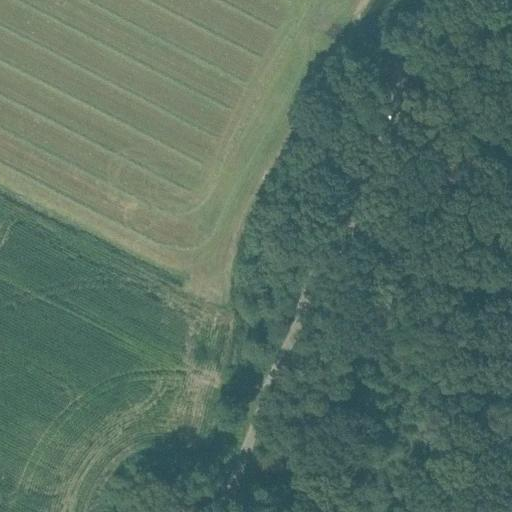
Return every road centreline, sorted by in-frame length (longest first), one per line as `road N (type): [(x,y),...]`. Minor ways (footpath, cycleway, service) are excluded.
road 1 (unclassified): [(213,511),(337,222)]
road 2 (unclassified): [(337,222),(436,0)]
road 3 (unclassified): [(511,298),(337,222)]
